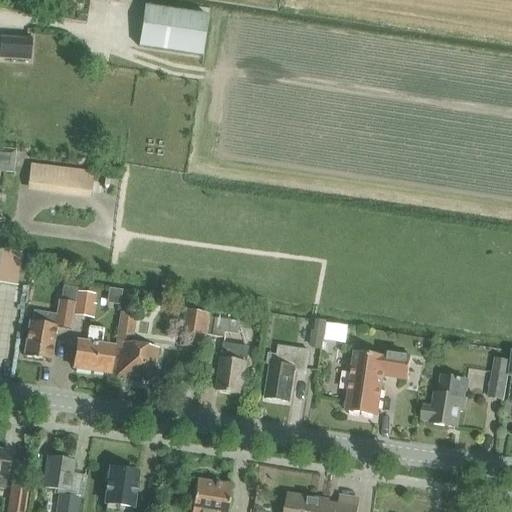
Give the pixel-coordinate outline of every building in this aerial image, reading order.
[(144,7),(138,47),(202,57),(208,17),(144,7)] [(0,36),(0,61),(28,63),(30,38),(0,36)] [(0,149),(0,172),(13,174),(15,151),(0,149)] [(30,166),(28,185),(76,191),(79,172),(30,166)] [(0,259),(0,284),(16,287),(21,254),(1,251),(1,255),(0,259)] [(77,293),(74,316),(91,318),(94,296),(77,293)] [(57,316),(55,327),(70,330),(74,304),(60,302),(59,302),(57,316)] [(186,311),(180,346),(204,350),(207,335),(210,317),(210,314),(186,311)] [(29,322),(24,356),(50,361),(55,327),(57,316),(34,312),(32,323),(29,322)] [(111,376),(111,377),(112,378),(141,382),(142,378),(154,380),(154,378),(158,349),(131,345),(135,316),(121,314),(112,376),(111,376)] [(210,317),(207,335),(225,338),(225,333),(237,334),(239,322),(210,317)] [(312,331),(309,347),(320,348),(325,321),(316,319),(314,331),(312,331)] [(78,342),(73,368),(110,374),(115,348),(102,346),(104,331),(89,329),(87,344),(78,342)] [(223,345),(216,392),(242,396),(249,348),(223,345)] [(271,365),(266,398),(289,402),(294,372),(305,373),(308,351),(279,347),(277,356),(269,355),(267,365),(271,365)] [(355,354),(346,410),(377,416),(384,376),(407,380),(411,357),(386,353),(385,358),(355,354)] [(488,398),(502,400),(509,362),(495,359),(488,398)] [(430,424),(457,428),(459,412),(463,413),(466,399),(457,397),(460,380),(442,377),(439,394),(436,394),(434,407),(423,406),(421,420),(430,422),(430,424)] [(0,488),(5,490),(6,478),(7,479),(11,453),(0,450),(0,488)] [(49,458),(44,488),(58,490),(57,494),(60,495),(56,511),(76,511),(79,499),(79,498),(68,496),(72,475),(74,462),(49,458)] [(106,473),(104,483),(107,483),(104,505),(133,510),(138,473),(109,469),(109,474),(106,473)] [(227,511),(232,485),(199,480),(193,511),(227,511)] [(7,511),(26,511),(30,489),(11,486),(7,511)] [(357,511),(359,499),(341,497),(339,506),(329,504),(329,500),(289,494),(286,511),(357,511)]
